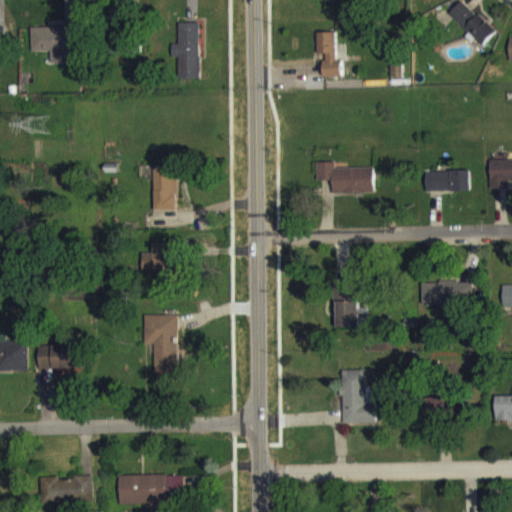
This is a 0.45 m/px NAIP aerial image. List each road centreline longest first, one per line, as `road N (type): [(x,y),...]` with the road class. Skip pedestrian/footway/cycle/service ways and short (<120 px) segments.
road 1 (secondary): [(253,0),(259,511)]
road 2 (residential): [(0,433),(259,426)]
road 3 (residential): [(257,235),(511,230)]
road 4 (residential): [(259,472),(511,467)]
